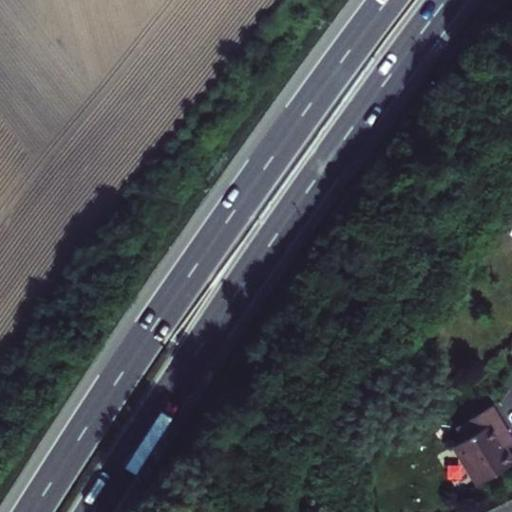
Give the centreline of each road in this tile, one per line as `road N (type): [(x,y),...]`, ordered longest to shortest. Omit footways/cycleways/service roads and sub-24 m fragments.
road 1 (trunk): [(386,0),(159,315),(31,511)]
road 2 (trunk): [(91,511),(444,0)]
